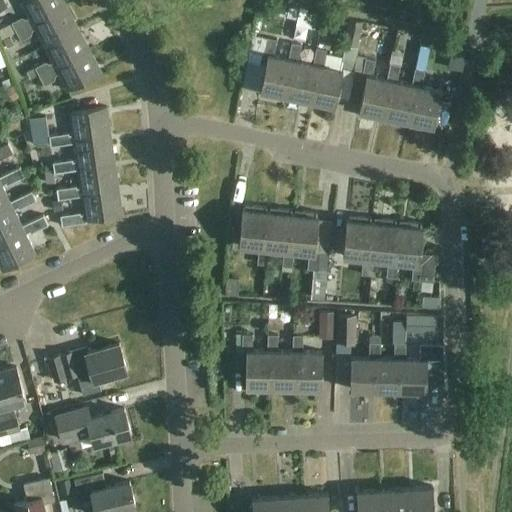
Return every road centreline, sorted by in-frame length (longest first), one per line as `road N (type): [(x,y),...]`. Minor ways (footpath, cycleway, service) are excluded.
road 1 (residential): [(178,448),(444,434),(454,420),(450,229),(448,200),(432,181),(201,127),(156,125)]
road 2 (residential): [(178,448),(163,234)]
road 3 (residential): [(0,307),(163,234)]
road 4 (residential): [(156,125),(149,76),(109,0)]
